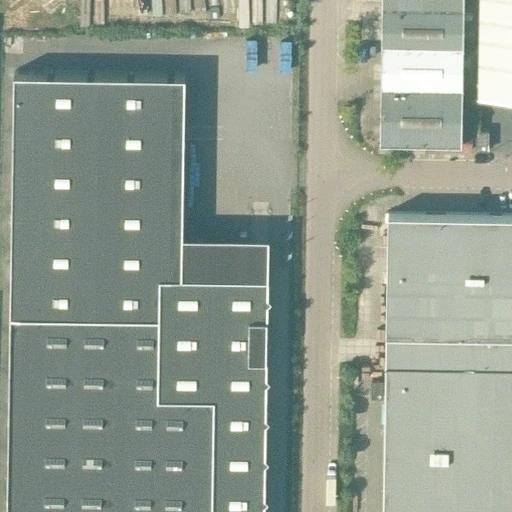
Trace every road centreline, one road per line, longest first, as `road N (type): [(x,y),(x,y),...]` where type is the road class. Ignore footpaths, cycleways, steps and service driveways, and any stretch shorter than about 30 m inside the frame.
road 1 (unclassified): [(314,511),(319,180)]
road 2 (unclassified): [(319,180),(511,181)]
road 3 (unclassified): [(319,180),(323,0)]
